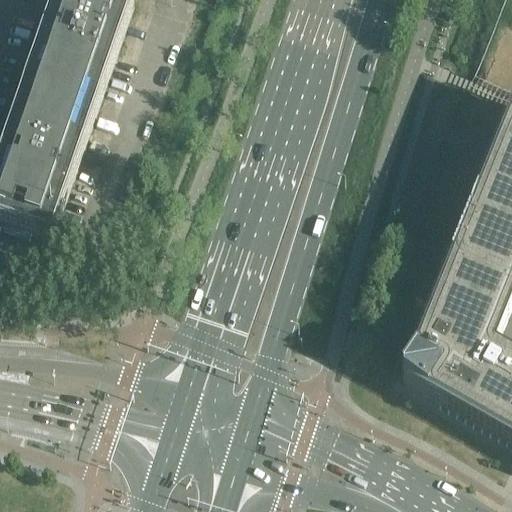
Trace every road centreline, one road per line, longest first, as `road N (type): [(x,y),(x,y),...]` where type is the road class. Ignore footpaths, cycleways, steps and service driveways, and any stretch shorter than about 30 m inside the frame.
road 1 (primary): [(246,438),(380,0)]
road 2 (primary): [(319,0),(177,421)]
road 3 (secondary): [(177,421),(0,388)]
road 4 (secondary): [(405,511),(246,438)]
